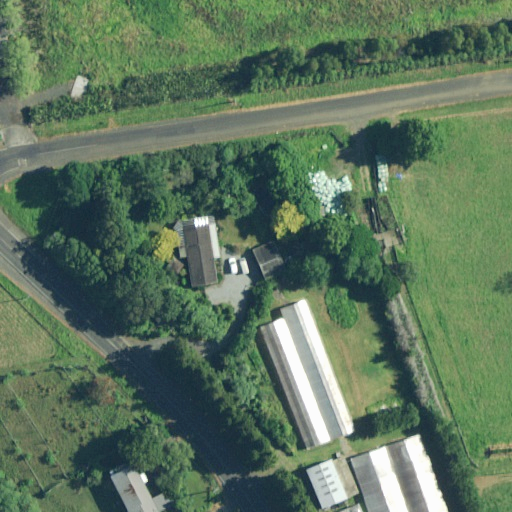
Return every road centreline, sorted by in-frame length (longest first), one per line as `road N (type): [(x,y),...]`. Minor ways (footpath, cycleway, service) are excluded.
road 1 (unclassified): [(0,161),(511,82)]
road 2 (tertiary): [(0,236),(169,395),(211,442),(255,511)]
